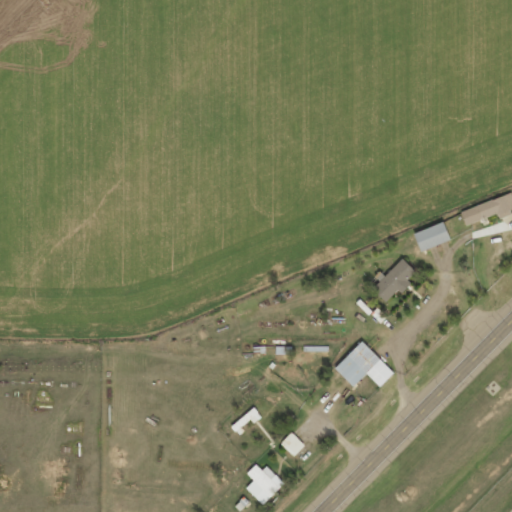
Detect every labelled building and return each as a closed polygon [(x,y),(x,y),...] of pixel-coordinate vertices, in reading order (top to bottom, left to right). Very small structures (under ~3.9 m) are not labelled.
[(465,224),(496,212),(497,216),(511,210),(511,192),(511,191),(460,211),(465,224)] [(420,250),(449,239),(442,221),(413,231),(420,250)] [(416,271),(402,257),(372,289),(386,301),(398,288),(402,292),(411,282),(408,279),(416,271)] [(379,386),(393,371),(360,339),(333,367),(352,385),(365,372),(379,386)] [(294,455),(304,444),(291,431),(280,442),(294,455)] [(245,487),(262,504),(284,483),(266,465),(261,470),(255,463),(245,473),(252,480),(245,487)]
